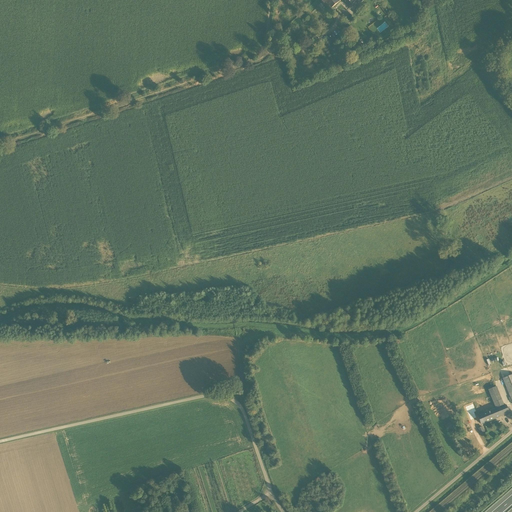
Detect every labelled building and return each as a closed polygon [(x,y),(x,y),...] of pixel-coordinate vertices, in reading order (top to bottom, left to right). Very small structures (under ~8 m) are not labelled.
[(321,0),(330,10),(341,0),(321,0)] [(351,27),(347,30),(349,34),(355,40),(359,36),(351,27)] [(511,375),(503,379),(511,401),(511,375)] [(496,408),(503,405),(496,387),(489,390),(496,408)] [(509,413),(506,405),(478,417),(481,424),(503,415),(509,413)]
